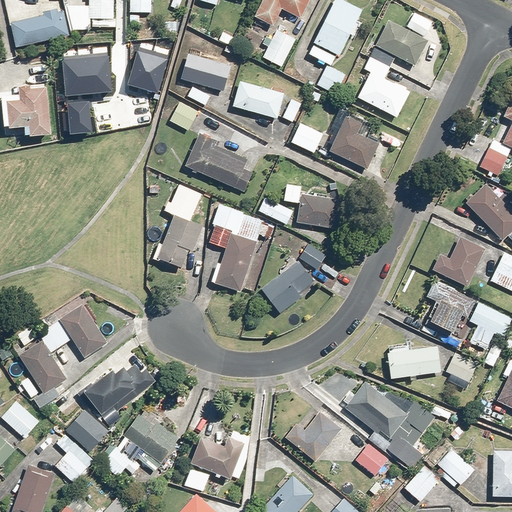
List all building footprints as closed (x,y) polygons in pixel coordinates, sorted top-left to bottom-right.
[(86,0),(86,18),(112,19),(112,0),(86,0)] [(149,0),(128,0),(128,11),(149,11),(149,0)] [(260,0),(251,16),(270,27),(280,11),(297,20),(308,0),(260,0)] [(333,0),(312,43),(337,56),(360,11),(339,0),(333,0)] [(10,22),(16,48),(67,37),(61,11),(10,22)] [(414,13),(406,27),(423,36),(431,22),(414,13)] [(386,19),(374,44),(417,66),(429,41),(386,19)] [(261,57),(281,67),(294,42),(274,32),(261,57)] [(138,50),(127,84),(157,94),(168,59),(138,50)] [(188,51),(180,80),(221,92),(230,63),(188,51)] [(63,59),(66,96),(112,91),(108,55),(63,59)] [(315,87),(334,96),(345,73),(326,64),(315,87)] [(369,68),(354,97),(397,119),(413,90),(369,68)] [(237,82),(230,106),(278,118),(284,94),(237,82)] [(292,95),(301,99),(306,101),(312,89),(297,83),(292,95)] [(48,136),(42,84),(15,88),(16,99),(2,101),(4,128),(24,127),(24,136),(48,136)] [(299,104),(290,100),(281,119),(291,123),(299,104)] [(196,112),(176,101),(166,119),(185,130),(196,112)] [(501,142),(511,147),(511,102),(509,101),(501,116),(511,121),(501,142)] [(68,104),(72,134),(92,132),(89,102),(68,104)] [(343,121),(328,149),(367,169),(381,141),(343,121)] [(299,125),(292,140),(310,149),(318,134),(299,125)] [(196,135),(182,166),(242,193),(256,162),(196,135)] [(488,147),(478,167),(497,176),(506,156),(488,147)] [(465,203),(500,240),(511,228),(511,213),(484,184),(465,203)] [(285,185),(282,201),(295,203),(297,187),(285,185)] [(199,195),(178,186),(167,210),(188,220),(199,195)] [(300,196),(296,223),(337,228),(340,200),(300,196)] [(263,198),(257,210),(284,223),(290,211),(263,198)] [(263,218),(219,204),(207,242),(226,249),(215,284),(239,292),(255,243),(263,218)] [(202,229),(173,216),(155,259),(184,271),(202,229)] [(431,271),(466,287),(483,249),(448,234),(431,271)] [(300,255),(315,266),(323,255),(309,244),(300,255)] [(511,257),(503,253),(489,281),(511,292),(511,257)] [(298,261),(260,290),(278,313),(316,285),(298,261)] [(449,335),(460,312),(467,315),(473,300),(433,282),(426,296),(437,301),(426,323),(449,335)] [(83,357),(106,343),(80,301),(57,316),(83,357)] [(478,303),(469,321),(500,336),(509,318),(478,303)] [(66,379),(40,340),(17,356),(42,395),(66,379)] [(388,349),(389,377),(439,376),(438,348),(388,349)] [(454,353),(445,371),(467,382),(476,364),(454,353)] [(511,363),(495,399),(511,407),(511,363)] [(138,370),(133,364),(123,371),(120,367),(111,374),(110,370),(90,384),(89,383),(76,394),(89,411),(93,408),(98,415),(111,406),(116,412),(154,381),(150,376),(145,369),(144,369),(142,367),(138,370)] [(392,443),(388,449),(411,466),(421,454),(411,447),(434,418),(414,402),(405,413),(362,381),(343,407),(386,438),(392,443)] [(38,421),(15,400),(0,416),(0,419),(22,439),(38,421)] [(88,453),(107,431),(81,409),(63,431),(88,453)] [(303,431),(294,423),(282,437),(314,462),(340,428),(318,411),(303,431)] [(154,426),(137,414),(121,436),(161,463),(178,438),(156,423),(154,426)] [(227,479),(241,445),(225,438),(222,446),(199,437),(189,463),(227,479)] [(0,464),(13,450),(0,438),(0,464)] [(367,443),(354,460),(373,475),(387,458),(367,443)] [(474,465),(451,444),(435,461),(458,482),(474,465)] [(130,460),(115,446),(100,463),(116,477),(130,460)] [(511,448),(489,448),(488,498),(511,498),(511,448)] [(73,483),(87,468),(68,450),(53,465),(73,483)] [(39,511),(52,473),(25,464),(10,511),(39,511)] [(438,479),(422,465),(402,488),(418,502),(438,479)] [(257,511),(295,511),(312,494),(291,475),(256,511),(257,511)] [(215,511),(195,494),(178,511),(215,511)] [(396,495),(381,511),(382,511),(409,511),(411,510),(396,495)] [(357,511),(342,498),(328,511),(357,511)]
